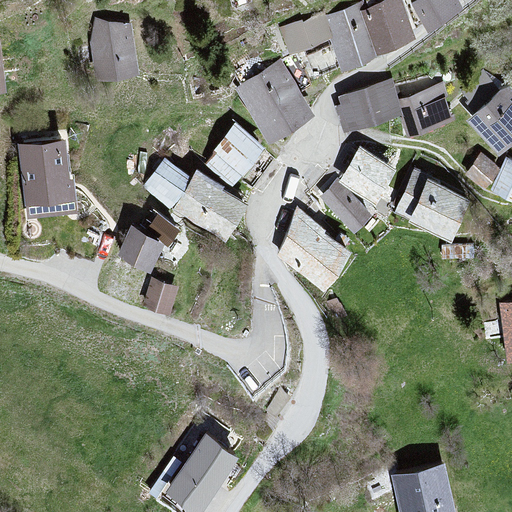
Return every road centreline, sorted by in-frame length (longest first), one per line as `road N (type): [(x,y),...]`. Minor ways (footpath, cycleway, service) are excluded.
road 1 (residential): [(0,266),(234,349),(261,336),(261,287),(271,260)]
road 2 (unclassified): [(227,511),(305,410),(313,387),(313,329),(271,260)]
road 3 (unclassified): [(271,260),(261,235),(263,206),(301,153)]
